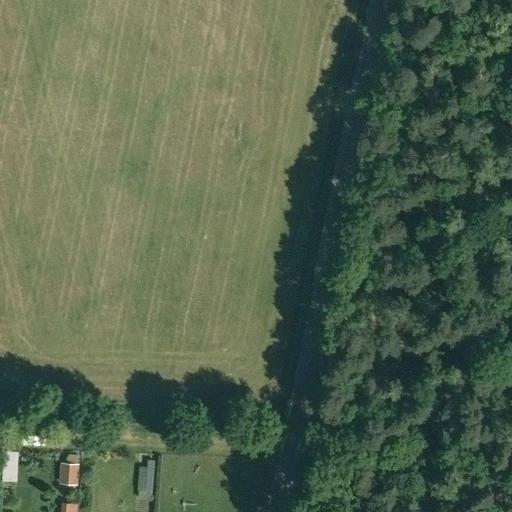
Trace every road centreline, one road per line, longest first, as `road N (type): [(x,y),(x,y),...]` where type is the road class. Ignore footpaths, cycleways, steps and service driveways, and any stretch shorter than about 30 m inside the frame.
road 1 (unclassified): [(318,308),(380,0)]
road 2 (residential): [(280,511),(318,308)]
